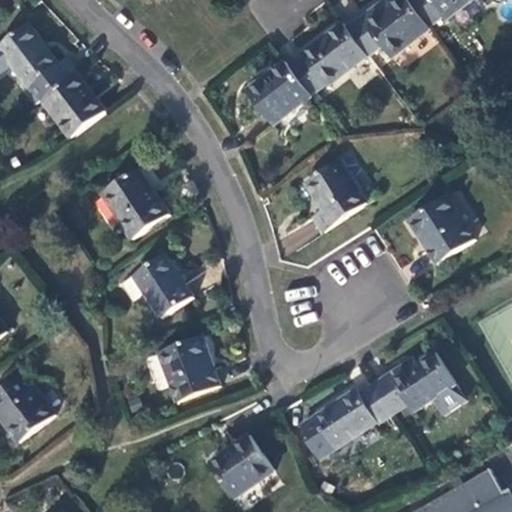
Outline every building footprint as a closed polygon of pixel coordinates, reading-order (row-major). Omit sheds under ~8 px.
[(370,57),(373,60),(385,50),(395,61),(433,32),(432,30),(409,1),(408,0),(397,0),(384,10),(381,6),(350,29),(370,57)] [(410,0),(409,1),(432,30),(445,21),(447,23),(475,0),(410,0)] [(328,88),(370,57),(350,29),(345,23),(303,56),(305,58),(291,69),(312,96),(326,86),(328,88)] [(52,96),(78,76),(67,63),(61,67),(28,24),(0,46),(0,47),(31,89),(27,92),(38,106),(44,101),(52,96)] [(276,128),(314,97),(312,96),(291,69),(287,63),(249,93),(276,128)] [(52,96),(44,101),(75,141),(110,115),(78,76),(52,96)] [(369,205),(340,162),(308,182),(325,209),(314,217),(324,233),(369,205)] [(140,171),(104,194),(137,242),(171,217),(140,171)] [(449,197),(410,222),(438,265),(477,239),(449,197)] [(165,255),(136,278),(164,321),(196,299),(165,255)] [(0,319),(0,342),(12,334),(0,319)] [(203,336),(160,351),(180,404),(222,388),(203,336)] [(377,387),(397,417),(410,408),(414,414),(434,401),(445,417),(469,401),(458,385),(438,353),(421,364),(418,360),(377,387)] [(24,374),(0,392),(0,420),(3,418),(23,443),(59,417),(24,374)] [(382,427),(397,417),(377,387),(362,396),(358,392),(316,421),(336,450),(380,424),(382,427)] [(252,437),(213,465),(237,500),(276,471),(252,437)] [(511,511),(511,490),(510,492),(511,493),(509,495),(508,492),(493,468),(490,470),(490,471),(467,484),(462,475),(453,481),(457,488),(415,511),(511,511)]
